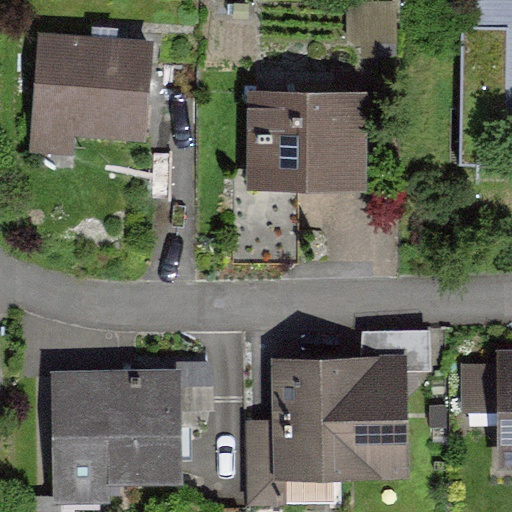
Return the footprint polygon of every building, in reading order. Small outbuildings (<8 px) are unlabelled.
[(511,41),(511,23),(466,22),(464,156),(510,157),(511,41)] [(157,35),(42,25),(31,147),(76,151),(79,122),(149,128),(157,35)] [(371,91),(254,87),(251,182),(368,186),(371,91)] [(511,343),(503,344),(505,458),(511,458),(511,343)] [(415,350),(280,355),(285,478),(420,473),(415,350)] [(183,369),(59,367),(57,481),(182,482),(183,369)]
